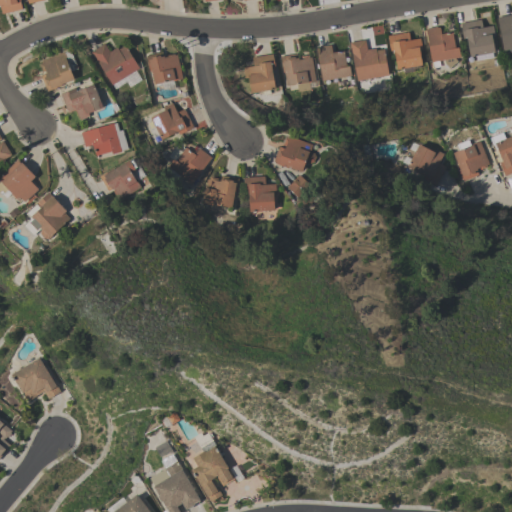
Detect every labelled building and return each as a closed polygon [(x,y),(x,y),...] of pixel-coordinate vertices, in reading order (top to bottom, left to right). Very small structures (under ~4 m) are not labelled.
[(0,0),(18,0),(21,9),(1,13),(0,9),(0,0)] [(511,47),(502,50),(496,17),(511,14),(511,22),(511,47)] [(494,52),(468,56),(465,37),(462,37),(459,23),(480,19),(481,27),(492,25),(494,36),(491,36),(494,52)] [(459,56),(430,62),(424,29),(426,29),(426,28),(436,26),(436,27),(439,27),(440,34),(451,32),(453,48),(457,47),(459,56)] [(421,64),(396,69),(392,50),(389,50),(386,35),(407,32),(408,40),(419,38),(421,49),(418,49),(421,64)] [(387,75),(381,76),(382,81),(374,83),(373,77),(366,79),(366,83),(361,83),(361,79),(355,80),(349,41),(364,39),(366,49),(374,48),(375,50),(383,49),(387,75)] [(135,69),(141,79),(129,87),(125,82),(114,88),(111,84),(110,84),(90,51),(103,43),(108,51),(116,47),(117,49),(124,45),(138,67),(135,69)] [(350,75),(321,80),(315,47),(329,44),(331,52),(342,50),(345,66),(348,66),(350,75)] [(70,48),(78,68),(70,71),(73,79),(60,84),(60,85),(46,91),(40,75),(44,74),(44,73),(45,72),(44,70),(42,71),(39,63),(41,62),(40,60),(63,51),(70,48)] [(176,54),(181,78),(172,81),(172,79),(153,84),(150,70),(148,71),(145,55),(161,52),(162,56),(163,56),(163,57),(169,56),(169,55),(173,53),(174,55),(176,54)] [(286,85),(283,72),(282,72),(279,56),(296,53),(296,58),(297,57),(298,59),(300,59),(299,56),(308,54),(308,57),(310,57),(314,81),(308,82),(309,89),(297,91),(296,84),(286,85)] [(274,88),(250,93),(247,77),(244,77),(242,67),(252,65),(251,57),(272,54),(274,69),(271,70),(274,88)] [(93,84),(102,107),(87,113),(88,116),(79,119),(75,109),(67,112),(59,93),(73,87),(75,91),(93,84)] [(183,108),(192,127),(178,134),(177,131),(160,139),(149,117),(163,110),(162,107),(171,103),(176,112),(183,108)] [(80,132),(112,123),(116,122),(118,130),(121,129),(127,148),(120,150),(120,151),(111,153),(110,151),(94,155),(92,148),(91,148),(90,144),(84,146),(80,132)] [(511,171),(503,175),(498,162),(500,161),(493,142),(506,137),(504,132),(504,131),(503,128),(510,126),(511,129),(511,128),(511,171)] [(272,160),(278,146),(284,148),(285,145),(282,144),(284,138),(287,139),(289,136),(311,144),(309,151),(313,153),(315,157),(312,161),(309,163),(304,161),(300,171),(287,166),(286,168),(274,163),(272,160)] [(478,141),(487,163),(485,164),(486,166),(479,169),(478,167),(475,168),(477,174),(462,180),(456,166),(457,165),(452,152),(458,150),(455,144),(467,139),(469,144),(478,141)] [(0,159),(0,141),(2,140),(11,154),(2,160),(1,159),(0,159)] [(444,166),(435,185),(421,178),(423,175),(406,166),(414,151),(408,148),(411,142),(417,144),(432,151),(433,149),(442,153),(437,163),(444,166)] [(210,157),(190,184),(178,175),(177,176),(166,167),(172,158),(174,160),(184,147),(194,154),(198,148),(210,157)] [(0,174),(16,159),(19,163),(20,162),(34,176),(29,181),(37,189),(23,202),(19,197),(17,199),(7,189),(6,191),(3,188),(0,191),(0,174)] [(139,186),(118,199),(117,197),(116,198),(112,191),(113,190),(112,188),(110,189),(110,188),(106,190),(98,176),(112,168),(113,169),(128,159),(129,161),(132,159),(137,166),(133,168),(134,170),(130,172),(136,183),(137,182),(139,186)] [(286,187),(297,174),(309,184),(297,197),(286,187)] [(212,205),(202,203),(206,179),(208,179),(209,177),(217,178),(216,180),(219,181),(220,175),(237,178),(236,183),(235,183),(230,207),(217,205),(212,205)] [(273,210),(248,211),(247,192),(243,193),(242,177),(263,176),(263,184),(274,183),(275,194),(272,194),(273,210)] [(32,237),(21,226),(29,218),(24,213),(47,191),(65,210),(63,212),(68,218),(47,238),(44,238),(39,233),(39,229),(32,237)] [(11,374),(38,357),(59,391),(47,398),(42,390),(27,400),(11,374)] [(0,455),(0,420),(11,430),(9,432),(10,433),(7,437),(5,436),(4,437),(2,439),(9,445),(0,455)] [(213,446),(234,478),(221,486),(215,476),(209,479),(215,489),(217,488),(221,495),(210,502),(190,470),(196,466),(191,458),(203,451),(204,452),(213,446)] [(168,511),(152,485),(168,476),(163,468),(176,461),(199,500),(198,500),(199,501),(187,508),(185,509),(181,502),(175,506),(178,511),(168,511)] [(108,511),(106,509),(121,497),(125,502),(136,494),(149,511),(108,511)]
